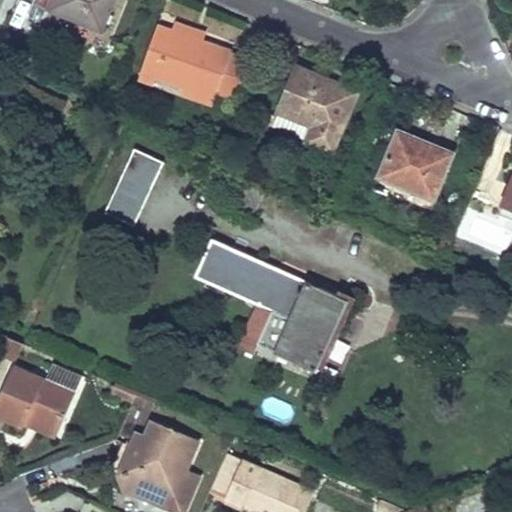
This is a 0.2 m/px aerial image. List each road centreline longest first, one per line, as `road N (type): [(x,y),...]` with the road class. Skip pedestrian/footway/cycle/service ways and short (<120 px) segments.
road 1 (residential): [(255,0),(391,55)]
road 2 (residential): [(391,55),(511,110)]
